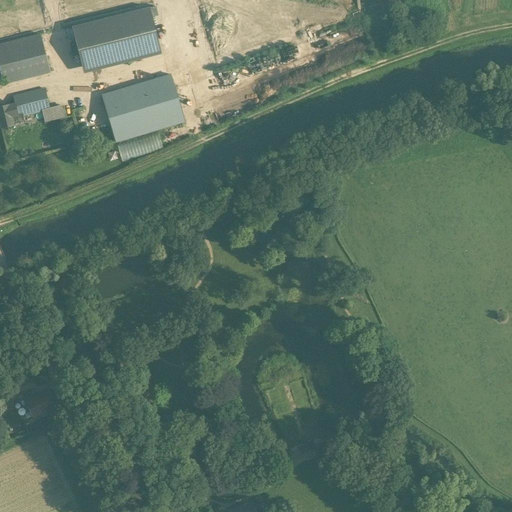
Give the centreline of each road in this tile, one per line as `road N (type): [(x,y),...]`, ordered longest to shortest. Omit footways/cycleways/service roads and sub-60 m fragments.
road 1 (track): [(0,223),(372,67),(511,25)]
road 2 (unclassified): [(120,511),(19,300)]
